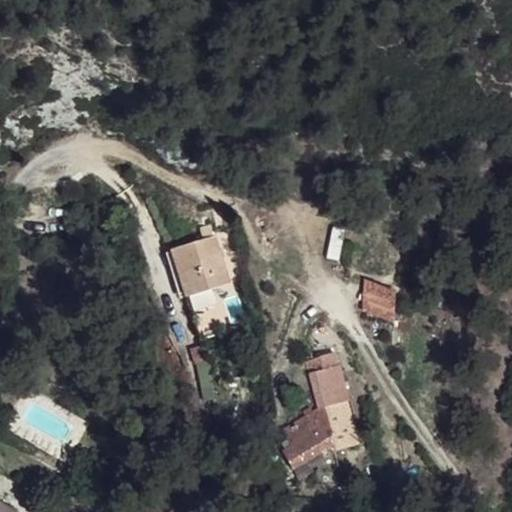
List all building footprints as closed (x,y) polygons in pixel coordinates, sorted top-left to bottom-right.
[(171,252),(199,341),(230,331),(216,286),(229,282),(211,224),(200,227),(205,241),(171,252)] [(393,317),(399,287),(368,280),(362,310),(393,317)] [(187,367),(192,381),(214,373),(208,359),(187,367)] [(289,427),(293,432),(286,437),(293,447),(284,452),(294,469),(324,451),(325,454),(336,449),(360,443),(338,367),(314,372),(323,406),(319,409),(289,427)] [(314,372),(309,374),(319,409),(323,406),(314,372)] [(14,511),(0,503),(0,511),(14,511)]
